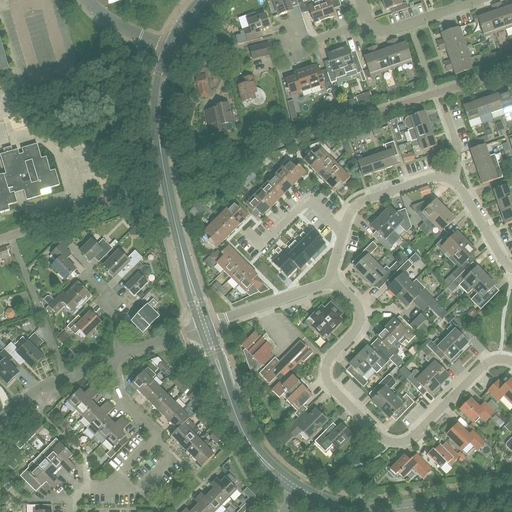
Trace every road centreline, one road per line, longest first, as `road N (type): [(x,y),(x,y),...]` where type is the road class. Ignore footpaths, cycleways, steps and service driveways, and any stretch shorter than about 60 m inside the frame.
road 1 (residential): [(511,362),(488,362),(415,435),(393,443),(329,385),(325,366),(359,319),(356,304),(327,280)]
road 2 (tertiary): [(171,50),(159,96),(160,146),(204,325)]
road 3 (tertiary): [(296,488),(373,511),(511,490)]
road 4 (tertiary): [(204,325),(248,439),(296,488)]
road 5 (residential): [(239,227),(260,248),(308,201),(342,232)]
road 6 (residential): [(450,180),(433,176),(355,203),(342,232)]
road 7 (residential): [(327,280),(204,325)]
road 8 (residential): [(0,418),(39,389),(110,360)]
road 9 (residential): [(479,0),(387,30),(367,22)]
